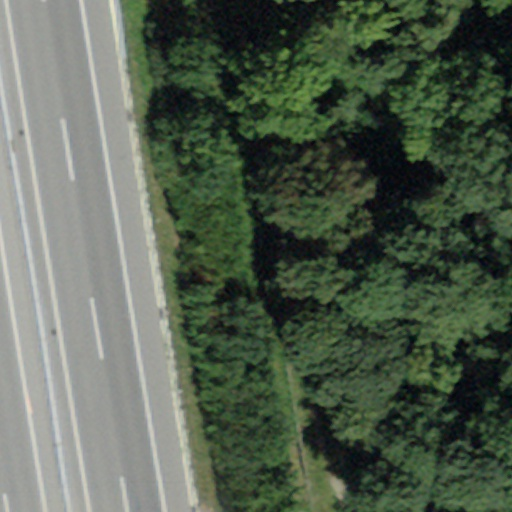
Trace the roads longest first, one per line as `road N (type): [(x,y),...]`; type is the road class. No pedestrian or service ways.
road 1 (track): [(343,511),(282,321),(216,0)]
road 2 (motorway): [(126,511),(42,0)]
